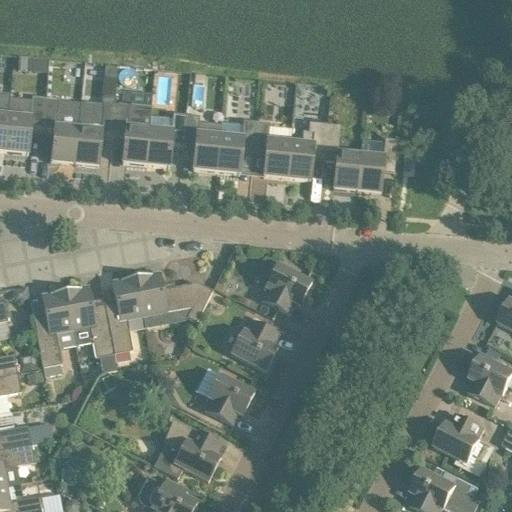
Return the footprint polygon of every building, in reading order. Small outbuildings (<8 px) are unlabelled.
[(47,62),(32,61),(31,75),(46,76),(47,62)] [(105,69),(104,79),(117,80),(118,70),(105,69)] [(32,100),(29,122),(7,120),(4,156),(27,158),(29,137),(41,138),(45,101),(32,100)] [(51,166),(74,168),(77,132),(80,106),(58,104),(58,103),(45,101),(41,138),(53,139),(51,166)] [(100,135),(77,132),(74,168),(97,170),(100,143),(112,145),(115,107),(103,106),(100,135)] [(122,167),(145,169),(148,133),(150,111),(115,107),(112,145),(124,146),(122,167)] [(170,135),(148,133),(145,169),(168,172),(170,150),(182,151),(185,118),(172,117),(170,135)] [(192,174),(215,176),(219,140),(220,126),(220,128),(198,126),(199,120),(185,118),(182,151),(194,153),(192,174)] [(219,140),(215,176),(239,178),(241,157),(253,158),(256,125),(243,124),(241,142),(219,140)] [(256,125),(253,158),(265,159),(263,181),(286,183),(289,147),(267,145),(268,130),(269,127),(256,125)] [(300,148),(289,147),(286,183),(309,185),(311,164),(323,165),(327,127),(309,126),(308,135),(302,134),(300,148)] [(359,160),(337,157),(340,129),(327,127),(323,165),(335,166),(332,193),(356,195),(359,160)] [(394,178),(395,166),(397,143),(384,142),(382,162),(359,160),(356,195),(379,198),(381,176),(394,178)] [(299,310),(311,286),(277,268),(264,292),(266,293),(261,304),(289,319),(294,308),(299,310)] [(159,277),(135,281),(143,321),(191,311),(186,321),(196,326),(212,295),(197,287),(162,293),(159,277)] [(115,306),(104,308),(113,358),(132,355),(126,324),(143,321),(135,281),(111,286),(115,306)] [(116,374),(113,358),(104,308),(92,310),(88,290),(64,295),(74,349),(92,346),(95,362),(98,361),(101,377),(116,374)] [(74,349),(64,295),(40,299),(44,319),(32,322),(42,372),(47,371),(59,369),(61,368),(58,352),(74,349)] [(511,303),(509,302),(497,327),(511,334),(511,303)] [(273,350),(278,339),(250,324),(244,335),(242,334),(230,358),(264,376),(277,352),(273,350)] [(128,355),(127,356),(113,358),(115,367),(130,364),(128,355)] [(37,358),(21,361),(23,375),(39,372),(37,358)] [(0,381),(17,378),(13,359),(0,361),(0,381)] [(472,385),(467,396),(495,411),(500,400),(502,401),(508,391),(511,393),(511,375),(480,359),(468,383),(472,385)] [(47,371),(49,380),(61,377),(59,369),(47,371)] [(145,373),(129,375),(130,388),(147,386),(145,373)] [(40,377),(28,379),(29,388),(41,385),(40,377)] [(17,378),(0,381),(0,400),(20,396),(17,378)] [(241,420),(254,396),(219,378),(207,402),(209,403),(203,414),(232,429),(237,418),(241,420)] [(102,381),(100,389),(105,394),(112,392),(114,385),(109,379),(102,381)] [(483,433),(455,418),(450,429),(445,426),(433,451),(467,469),(480,445),(478,444),(483,433)] [(0,454),(30,449),(27,430),(0,435),(0,454)] [(46,444),(43,430),(29,433),(32,447),(46,444)] [(511,454),(511,433),(510,432),(501,449),(511,454)] [(164,448),(153,470),(177,483),(182,473),(207,486),(220,462),(216,460),(221,449),(193,434),(187,445),(174,438),(168,450),(164,448)] [(30,449),(0,454),(0,491),(6,490),(3,473),(34,467),(30,449)] [(75,472),(62,472),(61,487),(75,487),(75,472)] [(442,476),(439,482),(422,472),(409,497),(413,499),(408,510),(412,511),(456,511),(475,500),(478,493),(442,476)] [(187,494),(165,482),(162,488),(147,480),(137,500),(139,507),(148,511),(193,511),(197,506),(184,500),(187,494)] [(6,490),(0,491),(0,511),(42,511),(40,501),(9,507),(6,490)] [(76,503),(70,502),(65,505),(64,511),(77,511),(78,508),(76,503)]
